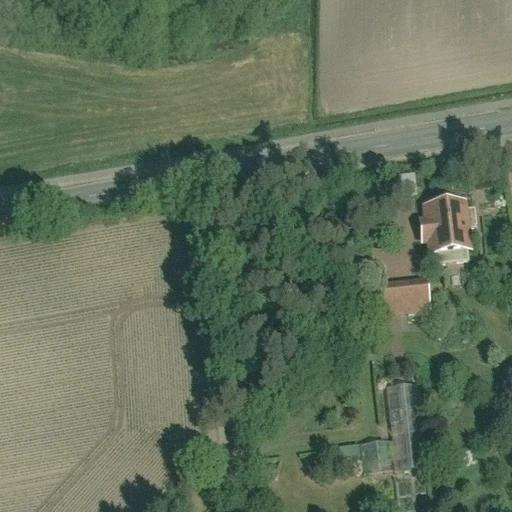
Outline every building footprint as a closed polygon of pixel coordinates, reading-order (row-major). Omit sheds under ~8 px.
[(409,176),(389,177),(390,194),(411,192),(409,176)] [(469,255),(465,205),(420,208),(424,259),(469,255)] [(426,291),(365,294),(367,320),(427,317),(426,291)] [(384,390),(389,443),(358,446),(361,477),(422,470),(413,386),(384,390)] [(358,457),(357,447),(337,449),(337,459),(358,457)]
